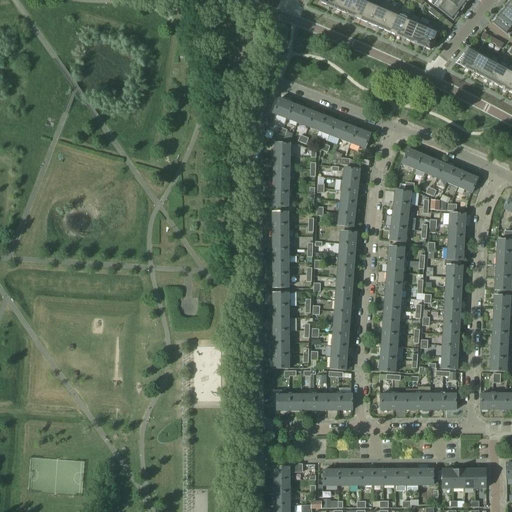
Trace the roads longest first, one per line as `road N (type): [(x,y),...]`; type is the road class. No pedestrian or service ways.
road 1 (residential): [(252,432),(252,135),(268,83),(279,82)]
road 2 (residential): [(360,430),(377,179),(392,128)]
road 3 (residential): [(470,429),(479,229),(499,172)]
road 4 (residential): [(430,80),(289,19)]
road 5 (residential): [(392,128),(279,82)]
